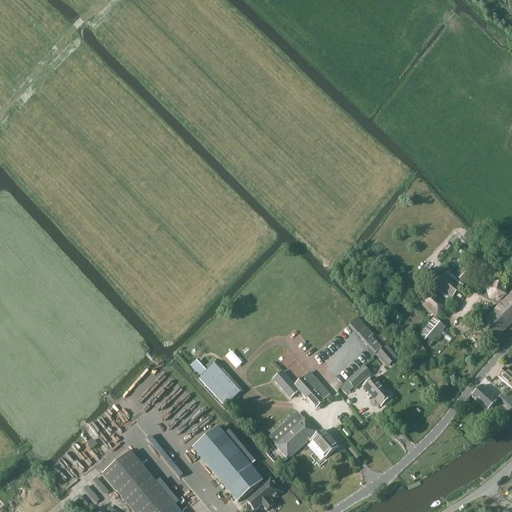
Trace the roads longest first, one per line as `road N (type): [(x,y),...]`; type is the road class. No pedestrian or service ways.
road 1 (tertiary): [(511,341),(401,466),(336,511)]
road 2 (track): [(0,107),(103,0)]
